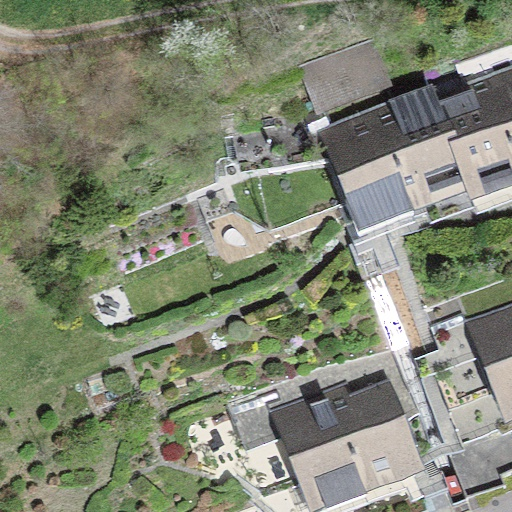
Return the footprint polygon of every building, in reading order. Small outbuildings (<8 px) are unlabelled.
[(469,195),(435,102),(429,104),(426,96),(396,107),(370,38),(304,62),(329,127),(318,131),(318,133),(329,129),(356,202),(346,206),(359,242),(413,222),(408,208),(464,187),(468,197),(470,196),(469,195)] [(437,101),(435,102),(469,195),(511,178),(511,66),(463,85),(468,100),(440,110),(437,101)] [(511,304),(465,322),(462,315),(429,327),(443,364),(432,368),(449,415),(452,414),(449,406),(499,388),(509,415),(511,414),(511,304)] [(346,382),(276,408),(292,452),(261,463),(272,491),(308,478),(310,481),(303,483),(307,494),(266,509),(270,511),(339,511),(416,484),(380,386),(389,382),(388,381),(351,395),(346,382)] [(246,447),(278,440),(270,402),(237,410),(246,447)] [(505,486),(501,476),(511,471),(511,434),(450,458),(462,491),(466,501),(505,486)]
